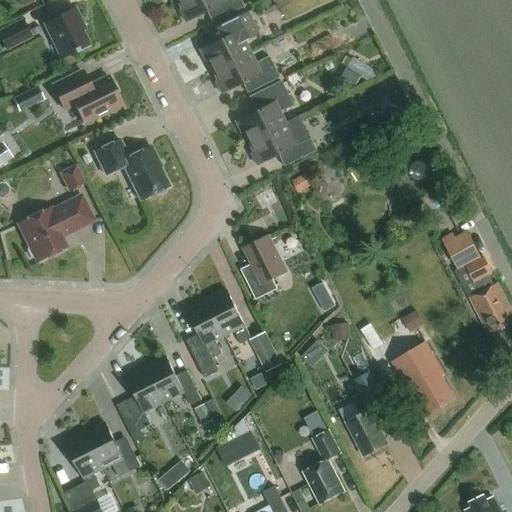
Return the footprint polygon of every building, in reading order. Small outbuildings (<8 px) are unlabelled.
[(176,0),(181,10),(179,11),(184,23),(206,12),(211,23),(243,8),(239,0),(176,0)] [(285,0),(272,0),(278,12),(288,6),(285,0)] [(61,59),(88,46),(76,23),(80,21),(74,9),(44,24),(61,59)] [(246,54),(248,53),(243,42),(257,35),(246,14),(214,30),(207,33),(213,44),(198,51),(204,62),(207,61),(212,71),(246,54)] [(23,19),(0,30),(0,38),(6,50),(32,37),(23,19)] [(248,53),(246,54),(212,71),(217,82),(214,83),(220,94),(241,83),(247,94),(278,78),(268,57),(254,64),(248,53)] [(351,58),(344,70),(349,73),(359,78),(361,79),(364,81),(380,74),(368,67),(356,61),(351,58)] [(84,125),(122,106),(107,77),(80,90),(73,76),(51,87),(63,110),(74,105),(84,125)] [(248,143),(284,125),(278,113),(292,106),(280,82),(248,98),(255,112),(234,122),(240,134),(242,132),(248,143)] [(43,98),(36,85),(12,97),(18,110),(43,98)] [(381,104),(367,111),(373,123),(387,115),(381,104)] [(404,112),(385,121),(390,132),(408,122),(404,112)] [(298,118),(286,124),(297,145),(309,139),(305,131),(298,118)] [(315,151),(309,139),(297,145),(286,124),(284,125),(248,143),(253,153),(250,154),(256,166),(281,153),(287,165),(315,151)] [(119,140),(94,153),(105,176),(123,167),(140,201),(168,187),(149,147),(127,158),(119,140)] [(0,169),(14,159),(3,144),(0,146),(0,169)] [(76,165),(60,173),(69,193),(86,184),(76,165)] [(308,173),(292,181),(298,193),(314,185),(308,173)] [(316,183),(314,193),(317,198),(322,199),(327,196),(329,186),(326,181),(320,180),(316,183)] [(0,199),(2,199),(8,195),(9,189),(5,184),(0,183),(0,199)] [(64,233),(64,235),(92,221),(80,198),(51,212),(49,209),(18,224),(30,247),(28,247),(27,251),(30,258),(33,259),(35,258),(37,262),(65,248),(58,236),(64,233)] [(452,234),(441,240),(447,251),(458,272),(456,273),(470,300),(485,329),(489,326),(493,333),(509,325),(506,318),(511,314),(497,286),(493,288),(486,276),(490,274),(482,257),(479,259),(469,240),(465,233),(454,239),(452,234)] [(256,272),(245,278),(256,301),(278,290),(273,280),(286,273),(268,237),(244,249),(256,272)] [(208,302),(224,335),(234,331),(241,345),(251,340),(228,292),(208,302)] [(215,340),(224,335),(208,302),(188,312),(206,348),(193,354),(205,379),(218,372),(212,359),(222,354),(215,340)] [(417,313),(403,321),(411,333),(424,326),(417,313)] [(375,323),(367,326),(375,347),(384,343),(375,323)] [(350,325),(334,327),(336,342),(351,341),(350,325)] [(267,332),(251,341),(267,373),(283,365),(267,332)] [(392,363),(399,374),(412,395),(415,393),(428,416),(455,399),(442,377),(444,375),(425,343),(392,363)] [(147,369),(163,402),(183,392),(191,406),(202,401),(186,371),(176,376),(167,358),(147,369)] [(139,431),(151,425),(144,412),(163,402),(147,369),(127,379),(136,396),(125,401),(139,431)] [(368,408),(380,402),(365,372),(353,379),(362,396),(368,408)] [(245,389),(229,406),(237,413),(252,397),(245,389)] [(387,444),(368,408),(362,396),(352,401),(360,416),(346,423),(364,457),(387,444)] [(211,420),(204,405),(194,410),(201,425),(211,420)] [(318,411),(304,419),(315,439),(329,431),(318,411)] [(106,425),(86,435),(103,468),(112,464),(119,478),(141,467),(136,458),(126,464),(106,425)] [(327,461),(340,454),(329,431),(315,439),(313,440),(324,462),(304,473),(320,504),(344,492),(327,461)] [(250,432),(217,449),(227,468),(260,451),(250,432)] [(86,435),(66,445),(90,493),(101,487),(94,473),(103,468),(86,435)] [(276,451),(275,460),(282,460),(283,452),(276,451)] [(171,471),(160,480),(169,491),(180,481),(171,471)] [(203,473),(188,481),(196,496),(211,487),(203,473)] [(287,511),(275,487),(263,493),(272,511),(287,511)] [(465,511),(499,511),(493,498),(486,502),(484,496),(469,503),(472,509),(465,511)] [(102,511),(96,499),(71,511),(102,511)]
